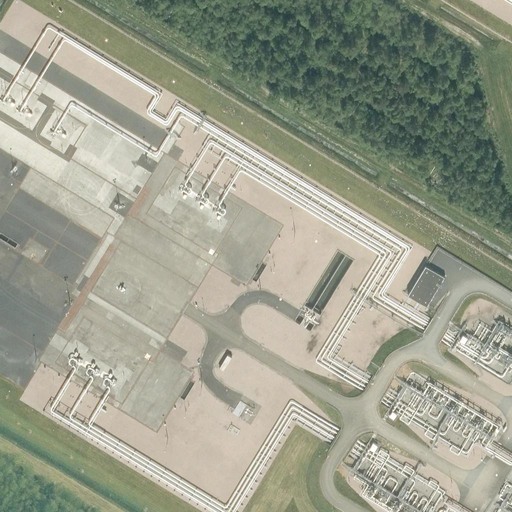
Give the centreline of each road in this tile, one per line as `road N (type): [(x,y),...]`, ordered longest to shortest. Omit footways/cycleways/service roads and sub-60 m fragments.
road 1 (unknown): [(511,301),(491,287),(461,294),(422,351),(395,355),(359,414)]
road 2 (unknown): [(223,331),(359,414)]
road 3 (unknown): [(359,414),(468,481)]
road 4 (unknown): [(359,414),(322,485),(356,511)]
